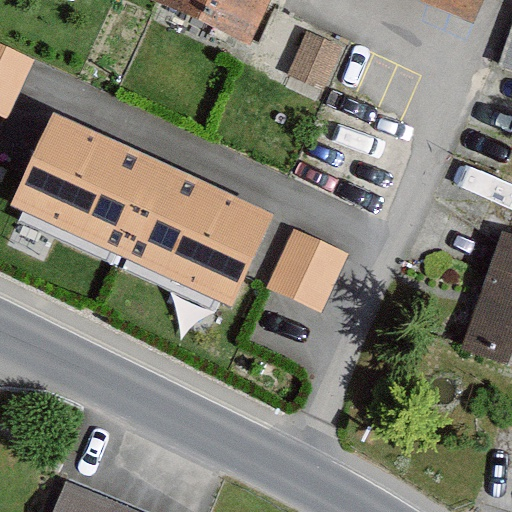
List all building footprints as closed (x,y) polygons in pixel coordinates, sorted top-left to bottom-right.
[(272,0),(150,0),(150,2),(250,48),(272,0)] [(484,0),(424,0),(475,22),(484,0)] [(343,46),(306,32),(287,78),(324,93),(343,46)] [(0,117),(7,121),(35,61),(0,44),(0,117)] [(274,217),(53,117),(11,210),(232,310),(274,217)] [(267,290),(321,315),(349,255),(295,230),(267,290)] [(511,245),(502,242),(462,360),(511,379),(511,245)] [(107,511),(48,489),(38,511),(107,511)]
